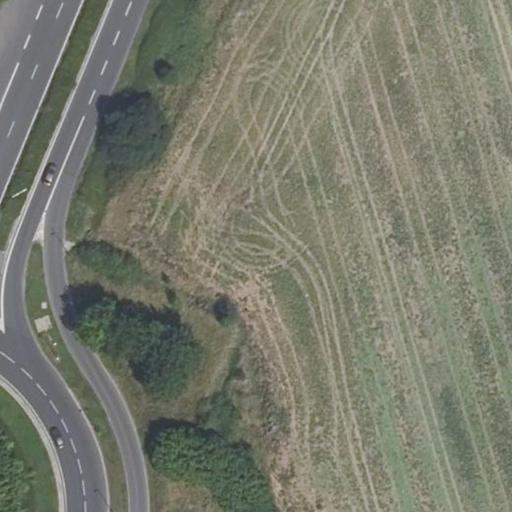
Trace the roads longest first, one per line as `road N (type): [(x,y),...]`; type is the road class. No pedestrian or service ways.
road 1 (primary): [(143,511),(133,453),(65,317),(55,269),(100,76)]
road 2 (primary): [(28,373),(18,339),(16,268),(34,211),(100,76)]
road 3 (primary): [(64,0),(0,156)]
road 4 (primary): [(85,511),(82,472),(63,418),(28,373)]
